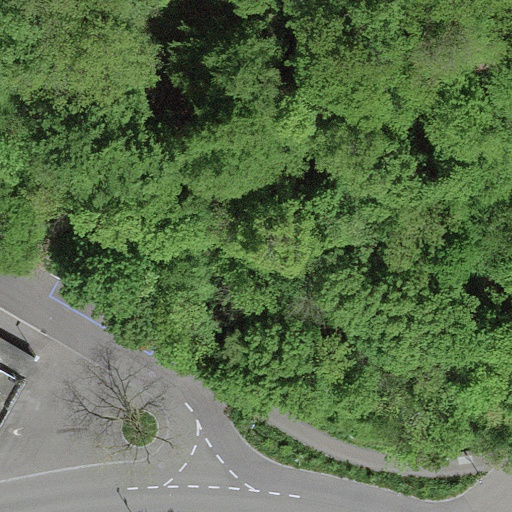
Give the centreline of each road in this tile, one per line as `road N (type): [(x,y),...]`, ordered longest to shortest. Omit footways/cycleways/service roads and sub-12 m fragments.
road 1 (residential): [(238,475),(212,427),(113,347),(0,278)]
road 2 (residential): [(238,475),(157,474),(3,511)]
road 3 (residential): [(359,511),(238,475)]
